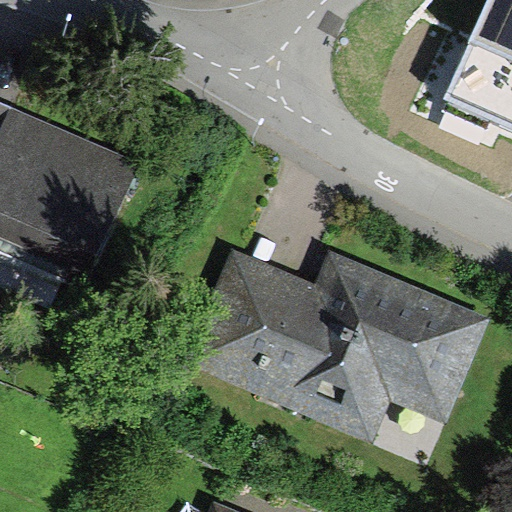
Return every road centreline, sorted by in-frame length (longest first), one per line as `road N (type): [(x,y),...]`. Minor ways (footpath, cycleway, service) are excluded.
road 1 (residential): [(511,231),(351,154),(254,90)]
road 2 (residential): [(254,90),(33,0)]
